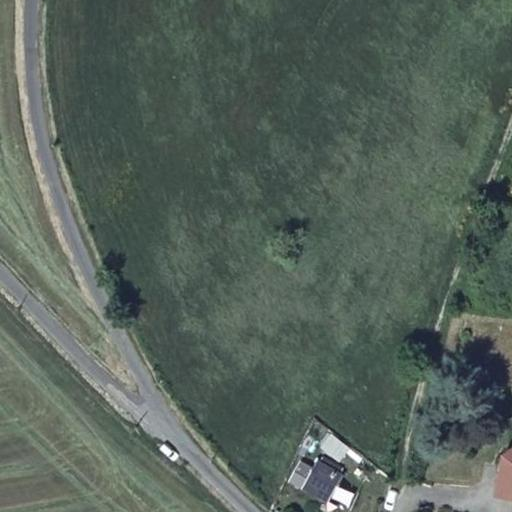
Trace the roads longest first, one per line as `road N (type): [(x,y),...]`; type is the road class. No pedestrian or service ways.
road 1 (unclassified): [(34,0),(46,170),(83,272),(161,424)]
road 2 (unclassified): [(161,424),(0,275)]
road 3 (unclassified): [(255,511),(161,424)]
